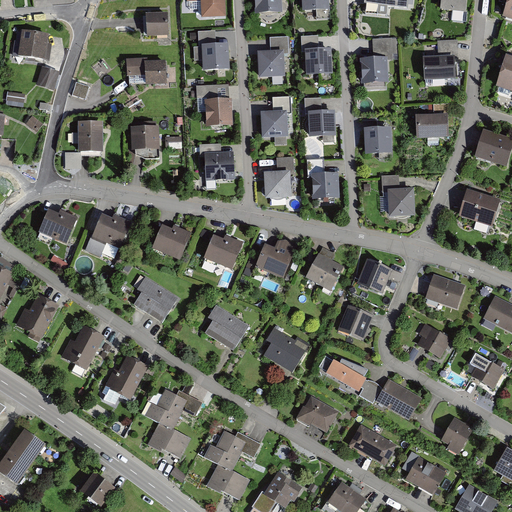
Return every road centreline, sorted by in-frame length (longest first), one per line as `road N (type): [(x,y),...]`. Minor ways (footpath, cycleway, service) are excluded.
road 1 (residential): [(0,244),(272,424),(424,511)]
road 2 (residential): [(482,0),(471,109),(419,251)]
road 3 (residential): [(419,251),(386,332),(385,355),(511,431)]
road 4 (residential): [(354,237),(340,0)]
road 5 (tertiary): [(0,380),(187,511)]
road 6 (residential): [(235,0),(250,218)]
road 7 (residential): [(250,218),(44,182)]
road 8 (residential): [(75,17),(80,35),(44,182)]
